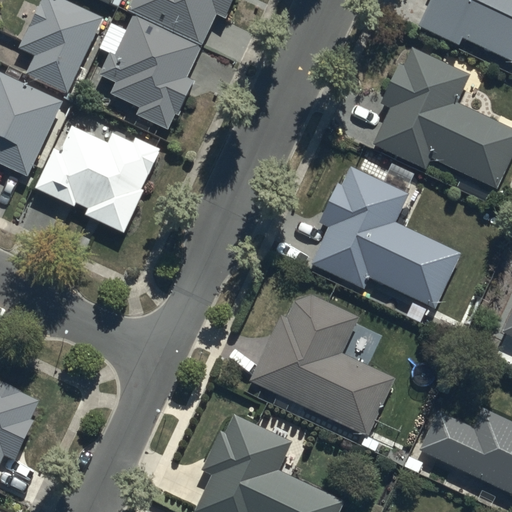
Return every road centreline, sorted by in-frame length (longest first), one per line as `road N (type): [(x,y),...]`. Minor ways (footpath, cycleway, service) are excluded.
road 1 (residential): [(326,0),(157,362)]
road 2 (residential): [(157,362),(0,287)]
road 3 (residential): [(157,362),(87,511)]
